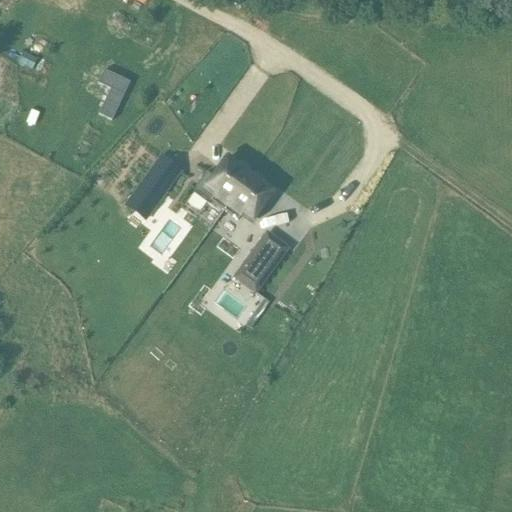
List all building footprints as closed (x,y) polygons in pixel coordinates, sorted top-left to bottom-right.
[(0,0),(0,26),(11,0),(0,0)] [(44,0),(83,12),(87,0),(44,0)] [(104,71),(97,85),(110,91),(98,116),(112,122),(130,84),(104,71)] [(180,172),(160,157),(123,207),(144,222),(180,172)] [(206,173),(193,189),(211,202),(224,212),(251,175),(236,164),(229,158),(222,167),(214,179),(206,173)] [(251,175),(224,212),(237,221),(241,217),(250,223),(267,200),(274,191),(266,186),(251,175)] [(265,234),(242,266),(263,282),(286,249),(265,234)]
